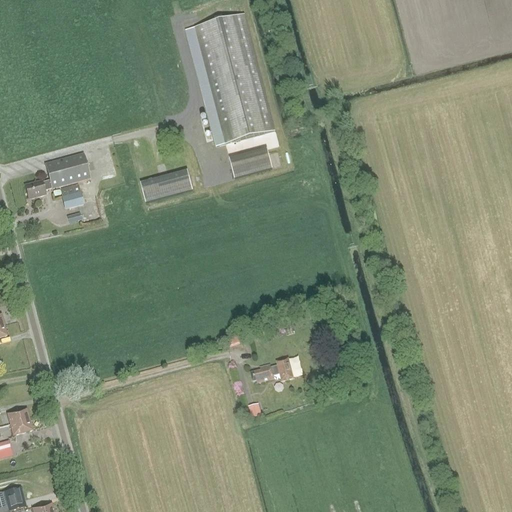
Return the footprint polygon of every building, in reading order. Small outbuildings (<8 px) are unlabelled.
[(275,132),(244,16),(195,29),(225,145),(275,132)] [(52,191),(90,180),(84,155),(45,165),(49,181),(42,183),(42,182),(25,187),(28,199),(31,198),(32,200),(46,197),(44,192),(52,190),(52,191)] [(231,165),(235,180),(272,170),(268,155),(231,165)] [(192,192),(188,177),(142,190),(146,204),(192,192)] [(84,205),(81,193),(80,193),(78,185),(60,190),(62,198),(65,210),(84,205)] [(82,221),(80,214),(67,218),(70,225),(82,221)] [(256,327),(248,331),(251,338),(259,335),(256,327)] [(240,336),(231,338),(232,345),(241,342),(240,336)] [(277,367),(269,369),(269,367),(260,369),(261,371),(259,371),(260,373),(249,375),(251,384),(255,383),(256,385),(272,381),(272,377),(279,375),(281,383),(294,380),(294,379),(298,378),(295,369),(292,370),(289,359),(276,363),(277,367)] [(258,407),(249,409),(252,420),(262,418),(258,407)] [(29,421),(26,410),(6,415),(9,426),(29,421)] [(32,432),(29,421),(9,426),(12,437),(32,432)] [(0,460),(12,458),(9,443),(0,444),(0,460)] [(11,511),(26,508),(21,490),(0,495),(0,509),(7,508),(8,511),(11,511)]
